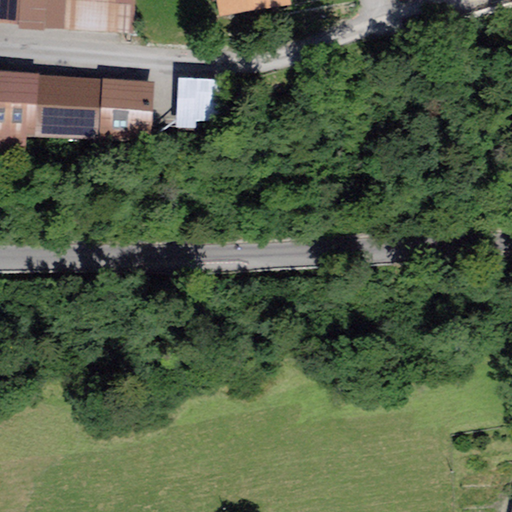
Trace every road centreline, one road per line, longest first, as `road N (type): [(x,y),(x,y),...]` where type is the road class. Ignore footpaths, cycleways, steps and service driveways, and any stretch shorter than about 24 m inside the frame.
road 1 (residential): [(0,255),(511,246)]
road 2 (residential): [(0,47),(253,60),(452,0)]
